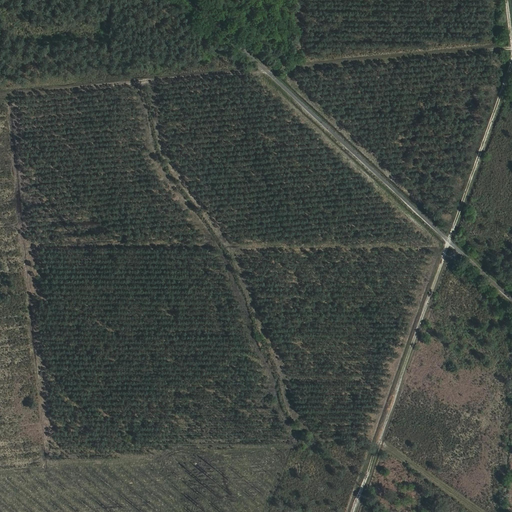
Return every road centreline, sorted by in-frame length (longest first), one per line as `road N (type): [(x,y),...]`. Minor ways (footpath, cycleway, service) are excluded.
road 1 (track): [(0,95),(511,49)]
road 2 (track): [(511,58),(354,511)]
